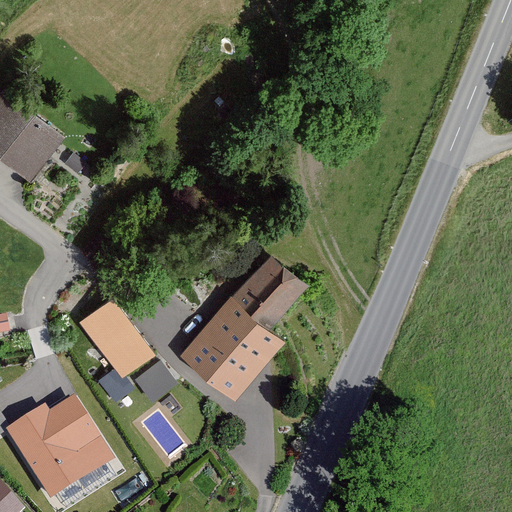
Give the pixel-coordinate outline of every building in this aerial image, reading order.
[(64,140),(4,92),(0,96),(0,160),(29,184),(64,140)] [(307,285),(271,253),(183,353),(236,399),(286,342),(270,328),(307,285)] [(153,356),(110,299),(77,324),(120,381),(153,356)] [(0,311),(0,329),(15,328),(13,310),(0,311)] [(137,372),(157,396),(182,374),(161,351),(137,372)] [(45,402),(6,427),(50,497),(115,457),(75,394),(50,410),(45,402)] [(0,428),(11,421),(2,409),(1,410),(0,409),(0,428)] [(0,475),(0,511),(22,511),(32,503),(3,473),(0,475)]
